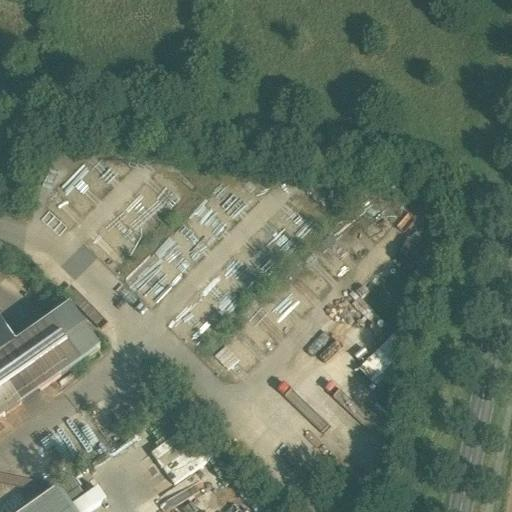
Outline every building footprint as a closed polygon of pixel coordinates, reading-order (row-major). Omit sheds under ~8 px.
[(72,310),(17,348),(16,347),(0,358),(0,375),(21,406),(100,352),(72,310)] [(0,420),(21,406),(0,375),(0,358),(16,347),(0,324),(0,420)] [(358,363),(373,387),(397,373),(383,348),(358,363)] [(71,480),(59,489),(67,500),(79,492),(71,480)] [(25,511),(74,511),(72,508),(67,500),(59,489),(25,511)] [(98,491),(72,508),(74,511),(91,511),(106,502),(98,491)]
